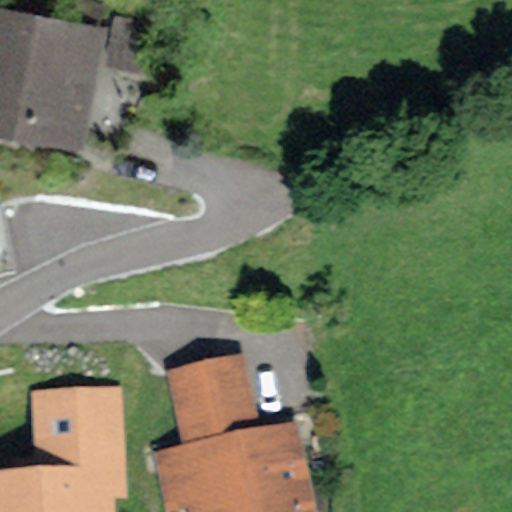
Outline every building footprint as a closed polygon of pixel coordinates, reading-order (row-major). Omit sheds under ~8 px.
[(0,127),(88,145),(111,24),(0,2),(0,127)] [(115,20),(108,59),(145,65),(152,25),(115,20)] [(126,241),(123,217),(35,229),(38,253),(126,241)] [(246,357),(208,366),(224,437),(262,428),(246,357)] [(208,366),(170,375),(186,446),(224,437),(208,366)] [(114,511),(114,504),(129,503),(122,386),(32,391),(36,458),(24,458),(25,474),(0,475),(0,511),(114,511)] [(317,511),(296,420),(262,428),(224,437),(186,446),(154,453),(168,511),(190,511),(192,511),(191,511),(317,511)]
